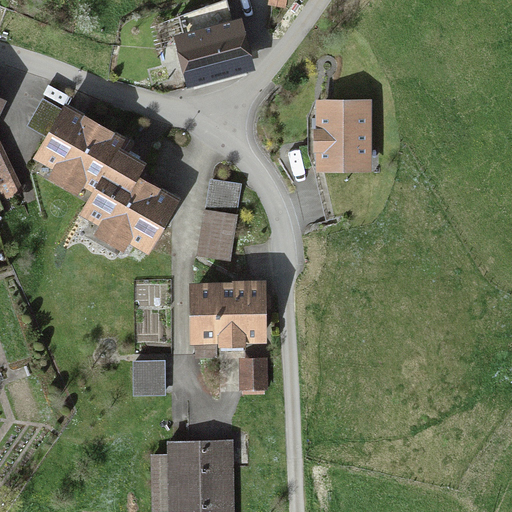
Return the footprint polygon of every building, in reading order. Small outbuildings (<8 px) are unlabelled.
[(193,76),(245,62),(236,29),(214,35),(209,17),(179,25),(193,76)] [(335,164),(339,158),(349,158),(352,164),(366,164),(366,106),(321,106),(321,164),(335,164)] [(111,135),(110,131),(87,117),(82,118),(67,109),(41,155),(59,165),(57,168),(81,182),(83,179),(99,189),(87,211),(104,221),(102,225),(126,239),(128,235),(146,246),(156,229),(158,228),(165,216),(165,214),(173,201),(157,191),(156,187),(134,175),(138,167),(137,163),(121,154),(127,144),(111,135)] [(0,151),(0,187),(5,198),(19,192),(0,151)] [(228,259),(240,184),(212,180),(200,254),(228,259)] [(391,244),(328,244),(328,334),(373,334),(373,299),(391,299),(391,244)] [(236,289),(195,289),(195,335),(199,335),(199,356),(216,356),(216,335),(221,335),(221,350),(244,350),(243,335),(262,335),(262,283),(236,283),(236,289)] [(395,357),(333,357),(333,447),(378,447),(378,412),(395,412),(395,357)] [(262,358),(245,359),(245,384),(262,384),(262,358)] [(134,362),(135,393),(163,393),(163,362),(134,362)] [(170,511),(232,511),(231,440),(169,442),(170,511)]
